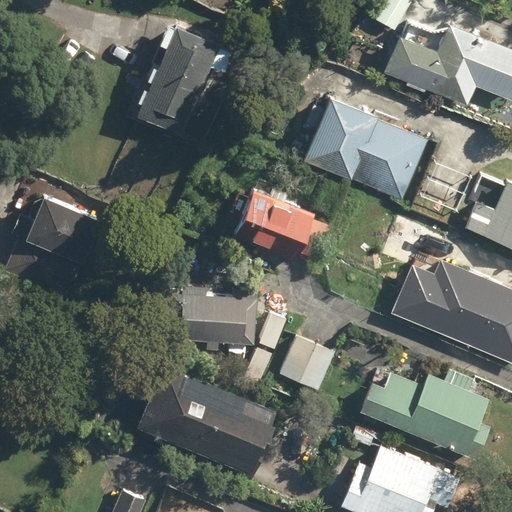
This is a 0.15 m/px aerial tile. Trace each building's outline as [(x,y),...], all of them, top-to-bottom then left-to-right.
[(388,0),(376,21),(394,31),(412,0),(388,0)] [(224,36),(180,17),(179,20),(172,17),(164,36),(171,39),(161,61),(157,59),(151,74),(155,76),(140,112),(184,130),(214,61),(228,67),(237,45),(223,39),(224,36)] [(439,50),(401,34),(385,72),(410,82),(407,87),(425,94),(427,90),(468,107),(477,87),(511,101),(511,47),(451,22),(439,50)] [(69,31),(49,63),(84,85),(104,53),(69,31)] [(382,115),(334,95),(306,160),(405,202),(431,142),(380,120),(382,115)] [(498,203),(480,195),(468,223),(511,241),(511,172),(498,203)] [(318,208),(257,183),(236,233),(297,259),(301,250),(316,257),(331,220),(316,214),(318,208)] [(106,211),(49,186),(46,194),(37,197),(30,212),(21,208),(13,227),(22,231),(6,268),(49,286),(56,271),(76,279),(106,211)] [(451,231),(401,210),(383,253),(415,267),(422,250),(440,257),(451,231)] [(452,275),(438,269),(417,319),(507,357),(511,345),(511,278),(460,257),(452,275)] [(183,293),(171,292),(167,340),(208,343),(207,351),(220,352),(220,345),(255,347),(260,292),(234,290),(234,297),(208,295),(209,287),(184,285),(183,293)] [(334,353),(297,337),(281,375),(318,391),(334,353)] [(165,365),(138,427),(252,475),(265,444),(268,446),(276,425),(273,424),(278,413),(165,365)] [(423,387),(390,373),(383,388),(372,383),(360,412),(475,461),(490,425),(479,420),(488,398),(467,389),(471,378),(449,369),(444,380),(429,373),(423,387)] [(373,467),(361,461),(342,506),(355,511),(434,511),(438,503),(449,507),(462,476),(383,443),(373,467)] [(140,511),(145,501),(121,491),(112,511),(140,511)]
